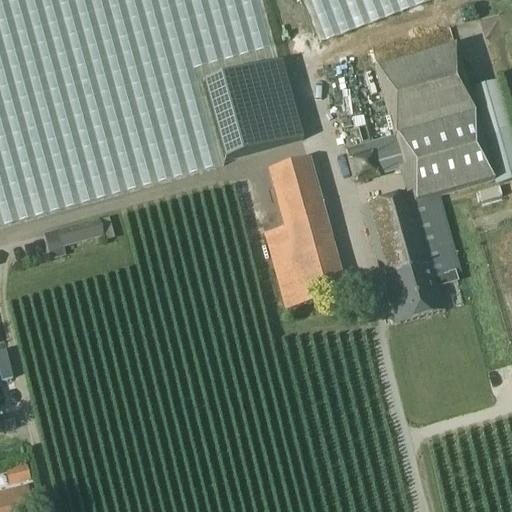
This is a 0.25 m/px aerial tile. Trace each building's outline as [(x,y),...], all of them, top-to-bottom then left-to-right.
[(345,151),(347,161),(346,161),(353,188),(380,180),(380,178),(404,171),(410,195),(361,209),(394,327),(445,313),(438,289),(456,284),(454,276),(459,274),(437,199),(494,183),(495,187),(511,182),(511,129),(499,81),(466,91),(454,48),(374,70),(393,137),(345,151)] [(225,164),(302,143),(280,64),(203,86),(225,164)] [(284,312),(347,296),(309,161),(266,173),(282,231),(263,236),(284,312)] [(98,223),(44,238),(51,262),(65,258),(63,251),(102,239),(98,223)] [(5,471),(9,488),(30,482),(25,467),(5,471)] [(0,511),(32,511),(26,489),(0,495),(0,511)]
